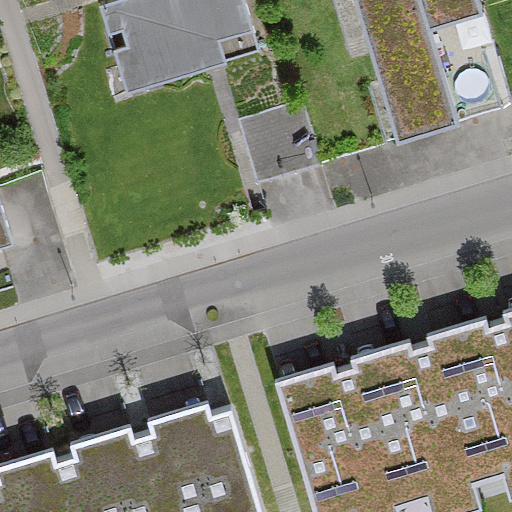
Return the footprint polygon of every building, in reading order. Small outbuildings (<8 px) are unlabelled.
[(239,0),(122,0),(96,8),(128,107),(227,76),(216,39),(249,29),(239,0)] [(468,15),(464,0),(350,0),(389,140),(447,124),(421,28),(468,15)] [(322,176),(304,117),(233,139),(251,197),(322,176)] [(0,244),(12,241),(0,204),(0,244)] [(511,302),(511,303),(511,307),(511,315),(485,323),(482,312),(434,327),(437,338),(408,346),(405,336),(356,350),(360,361),(330,370),(327,359),(279,373),(320,508),(351,499),(354,511),(397,511),(390,487),(428,476),(435,501),(475,489),(467,464),(505,452),(511,475),(511,302)] [(262,511),(230,402),(207,408),(204,398),(155,412),(159,424),(130,432),(127,421),(77,436),(80,448),(53,456),(49,445),(0,459),(0,462),(3,472),(0,472),(0,511),(262,511)]
